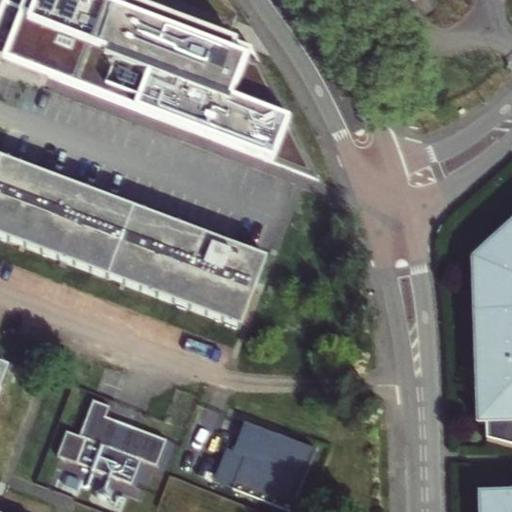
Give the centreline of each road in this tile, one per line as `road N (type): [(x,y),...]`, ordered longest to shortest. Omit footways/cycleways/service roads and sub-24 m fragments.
road 1 (unclassified): [(274,216),(0,113)]
road 2 (tertiary): [(391,227),(419,377),(426,511)]
road 3 (tertiary): [(278,0),(334,84),(373,168)]
road 4 (tertiary): [(511,105),(437,150),(373,168)]
road 5 (tertiary): [(391,227),(434,208),(511,143)]
